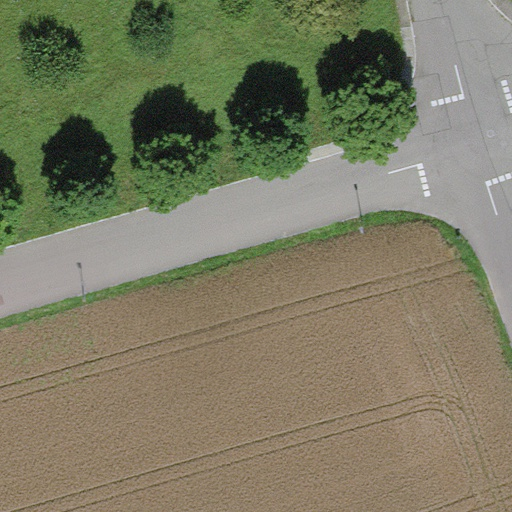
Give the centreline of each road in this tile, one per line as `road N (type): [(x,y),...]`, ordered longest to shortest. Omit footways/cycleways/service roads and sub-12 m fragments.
road 1 (residential): [(478,145),(0,282)]
road 2 (residential): [(444,0),(478,145)]
